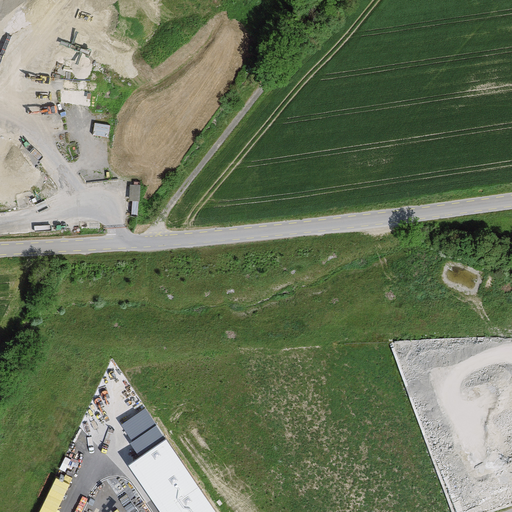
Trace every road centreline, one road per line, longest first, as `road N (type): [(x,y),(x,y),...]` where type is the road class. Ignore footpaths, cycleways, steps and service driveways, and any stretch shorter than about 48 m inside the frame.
road 1 (unclassified): [(0,249),(318,226),(511,200)]
road 2 (track): [(144,241),(324,0)]
